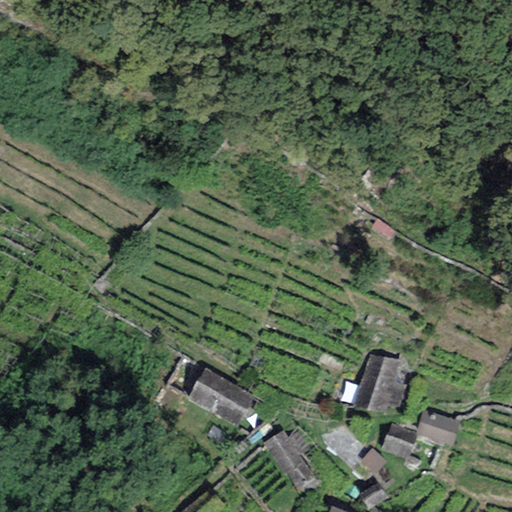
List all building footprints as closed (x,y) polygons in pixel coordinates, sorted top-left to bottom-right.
[(399,362),(369,354),(360,386),(354,405),(383,413),(386,403),(400,407),(406,385),(394,382),(399,362)] [(187,400),(211,413),(228,382),(205,369),(187,400)] [(252,396),(228,382),(211,413),(234,426),(252,396)] [(354,405),(360,386),(345,382),(340,401),(354,405)] [(460,422),(423,410),(416,433),(415,435),(451,447),(460,422)] [(402,427),(391,423),(380,450),(405,460),(415,435),(416,433),(402,427)] [(226,435),(213,425),(206,436),(219,445),(226,435)] [(314,476),(283,431),(263,444),(294,490),(314,476)] [(387,462),(372,449),(360,461),(376,475),(387,462)] [(387,498),(378,483),(359,495),(368,509),(387,498)] [(220,511),(202,493),(182,511),(220,511)]
